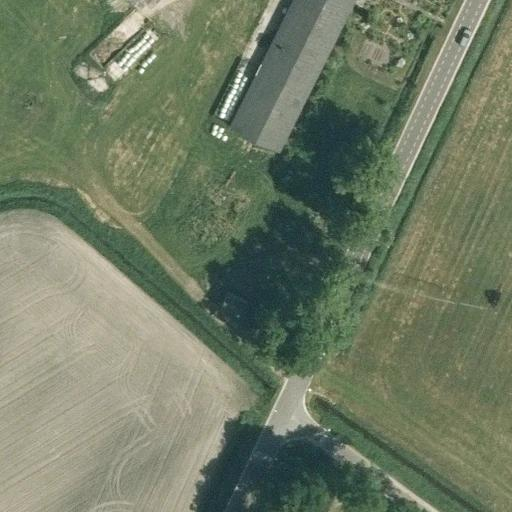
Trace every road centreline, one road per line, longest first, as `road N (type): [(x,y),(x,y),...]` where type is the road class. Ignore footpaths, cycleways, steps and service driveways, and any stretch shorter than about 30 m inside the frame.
road 1 (tertiary): [(284,412),(469,0)]
road 2 (unclassified): [(423,511),(284,412)]
